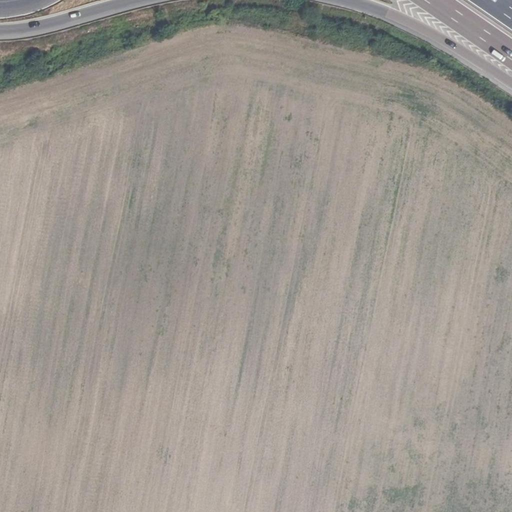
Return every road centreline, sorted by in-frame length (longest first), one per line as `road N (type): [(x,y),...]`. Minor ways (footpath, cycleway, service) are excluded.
road 1 (motorway): [(342,0),(428,31),(511,83)]
road 2 (motorway): [(0,30),(141,0)]
